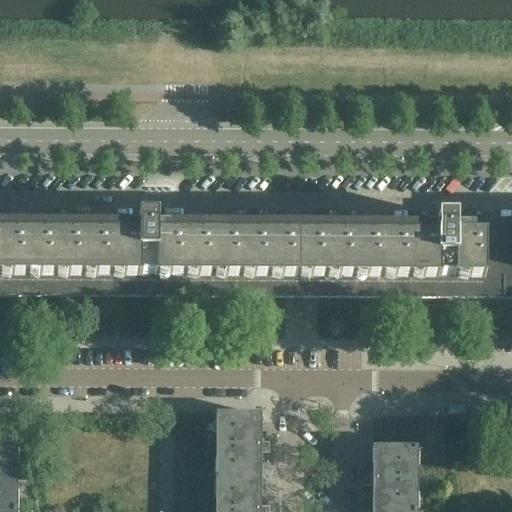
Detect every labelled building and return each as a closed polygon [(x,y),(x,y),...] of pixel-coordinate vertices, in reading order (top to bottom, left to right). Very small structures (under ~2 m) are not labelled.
[(511,226),(456,227),(456,220),(437,220),(437,227),(157,225),(157,218),(138,218),(138,225),(0,224),(0,298),(9,299),(511,300),(511,226)] [(260,481),(260,416),(216,416),(216,481),(260,481)] [(0,511),(16,511),(17,448),(0,448),(0,511)] [(416,511),(417,450),(372,449),(372,511),(416,511)] [(259,511),(260,481),(216,481),(215,511),(259,511)]
